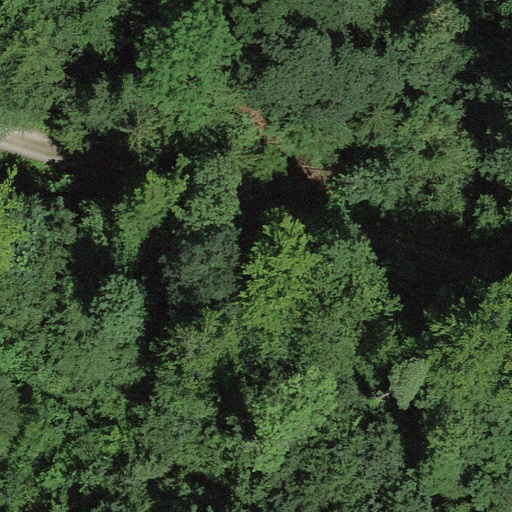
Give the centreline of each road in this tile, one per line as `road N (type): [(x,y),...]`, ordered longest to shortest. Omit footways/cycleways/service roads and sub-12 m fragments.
road 1 (track): [(511,278),(0,125)]
road 2 (track): [(0,369),(249,511)]
